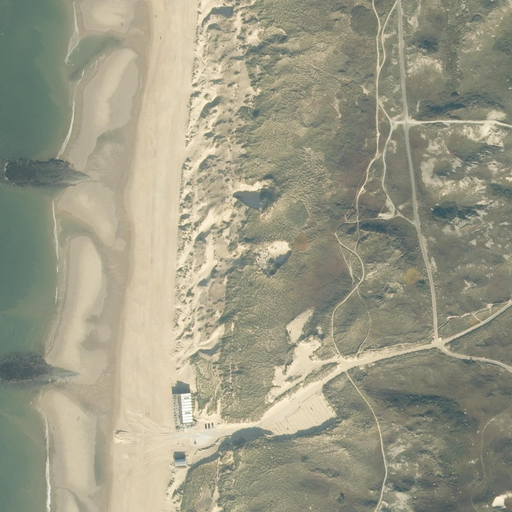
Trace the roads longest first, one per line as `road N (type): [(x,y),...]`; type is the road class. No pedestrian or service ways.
road 1 (unclassified): [(172,436),(255,427),(346,369),(454,338),(511,303)]
road 2 (unknown): [(511,294),(449,317),(424,340),(357,353),(369,324),(356,287)]
road 3 (unknown): [(377,96),(377,152),(358,195),(359,237),(349,266),(356,287)]
